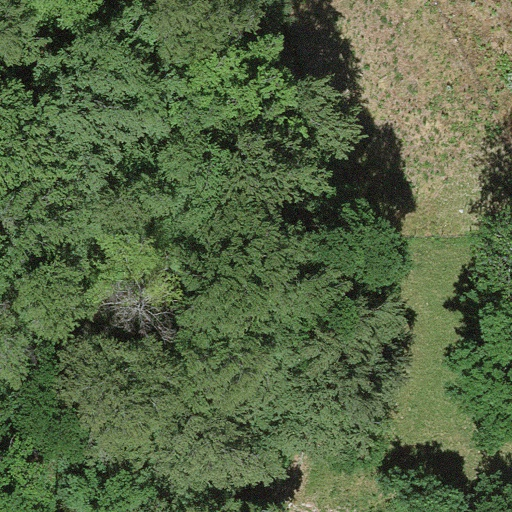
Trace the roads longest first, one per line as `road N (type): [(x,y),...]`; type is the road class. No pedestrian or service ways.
road 1 (track): [(292,481),(327,196),(262,0)]
road 2 (track): [(292,481),(7,511)]
